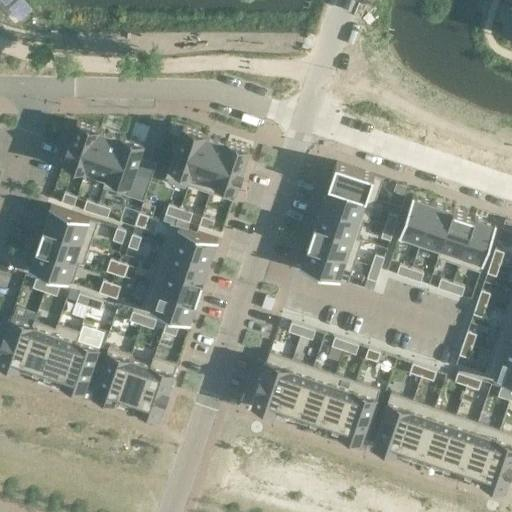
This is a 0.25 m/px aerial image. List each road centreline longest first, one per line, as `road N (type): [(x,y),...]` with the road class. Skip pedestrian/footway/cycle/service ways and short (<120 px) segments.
road 1 (residential): [(169,511),(304,118)]
road 2 (residential): [(40,85),(216,88),(304,118)]
road 3 (residential): [(304,118),(511,191)]
road 4 (residential): [(0,212),(40,85)]
road 5 (residential): [(304,118),(345,0)]
